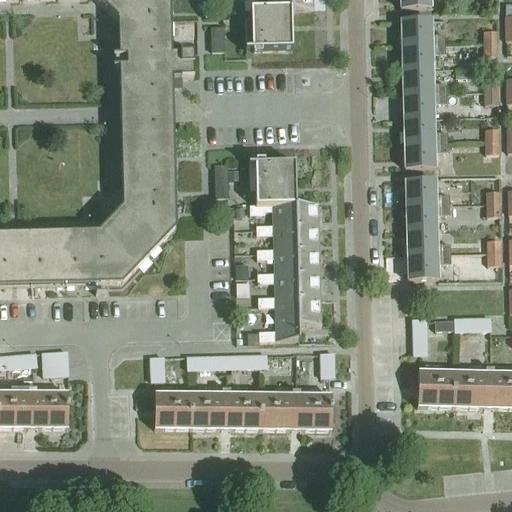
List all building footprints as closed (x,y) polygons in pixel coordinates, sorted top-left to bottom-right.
[(175,231),(172,139),(171,83),(193,82),(193,58),(170,59),(169,3),(166,0),(0,0),(0,4),(6,4),(5,0),(22,0),(22,4),(41,3),(41,0),(57,0),(58,3),(77,2),(76,0),(92,0),(93,2),(118,26),(125,26),(125,42),(118,43),(119,60),(115,60),(115,62),(119,62),(119,71),(116,71),(116,73),(119,73),(120,142),(128,141),(128,158),(121,158),(121,177),(129,177),(129,193),(122,193),(122,211),(98,237),(99,244),(82,245),(82,237),(63,238),(63,245),(47,246),(47,238),(0,239),(0,291),(122,289),(139,270),(138,269),(136,271),(132,267),(143,256),(147,260),(145,262),(146,263),(151,258),(150,257),(148,259),(143,255),(154,243),(159,247),(157,249),(158,250),(175,231)] [(291,14),(314,13),(314,12),(313,12),(312,0),(267,0),(268,8),(259,8),(259,5),(244,5),(244,15),(250,15),(291,14)] [(400,0),(400,14),(431,13),(430,0),(400,0)] [(245,56),(247,56),(285,55),(285,54),(291,54),(291,45),(291,14),(250,15),(251,27),(245,27),(245,56)] [(402,50),(444,49),(444,40),(432,40),(431,25),(401,26),(402,50)] [(211,33),(212,56),(212,57),(224,56),(223,32),(211,33)] [(483,36),(484,49),(497,49),(497,36),(483,36)] [(445,59),(444,49),(402,50),(402,75),(433,74),(432,60),(445,59)] [(498,62),(497,49),(484,49),(484,62),(498,62)] [(433,89),(433,74),(402,75),(403,100),(446,99),(446,95),(456,95),(456,89),(433,89)] [(478,74),(455,74),(455,82),(471,82),(478,78),(478,74)] [(498,97),(498,84),(484,85),(484,97),(498,97)] [(498,97),(484,97),(484,110),(499,110),(498,97)] [(446,108),(446,99),(403,100),(404,125),(434,124),(433,109),(446,108)] [(434,139),(434,124),(404,125),(404,149),(447,148),(447,138),(434,139)] [(499,147),(499,134),(485,134),(485,147),(499,147)] [(499,147),(485,147),(485,160),(499,159),(499,147)] [(448,158),(447,148),(404,149),(405,174),(435,173),(435,158),(448,158)] [(288,169),(254,170),(248,170),(249,199),(255,199),(255,210),(295,209),(295,178),(294,178),(294,169),(288,169)] [(215,171),(216,203),(228,203),(227,185),(227,175),(227,171),(215,171)] [(240,175),(227,175),(227,185),(240,185),(240,175)] [(406,211),(449,210),(449,201),(436,201),(435,185),(405,186),(406,211)] [(486,197),(486,210),(500,209),(500,196),(486,197)] [(295,209),(255,210),(249,211),(250,221),(264,220),(264,217),(273,217),(273,231),(318,230),(317,210),(318,210),(318,208),(295,209)] [(500,209),(486,210),(486,223),(500,222),(500,209)] [(449,210),(406,211),(406,236),(437,235),(436,220),(449,220),(449,210)] [(244,212),(235,213),(236,222),(245,222),(244,212)] [(318,230),(273,231),(256,231),(256,241),(273,241),(274,255),(319,254),(318,230)] [(437,235),(406,236),(407,261),(450,260),(450,250),(437,250),(437,235)] [(486,246),(487,259),(501,258),(501,246),(486,246)] [(319,254),(274,255),(256,255),(257,265),(274,265),(274,279),(319,278),(319,254)] [(501,258),(487,259),(487,271),(501,271),(501,258)] [(450,260),(407,261),(408,286),(438,285),(438,269),(450,269),(450,260)] [(236,269),(236,274),(236,283),(247,283),(247,269),(236,269)] [(319,278),(274,279),(257,279),(257,289),(274,289),(275,303),(320,301),(319,278)] [(249,286),(245,286),(236,286),(236,301),(249,301),(249,286)] [(320,301),(275,303),(258,303),(258,313),(275,312),(276,336),(258,337),(259,347),(299,346),(298,331),(321,330),(321,329),(320,329),(320,301)] [(491,337),(491,322),(479,323),(479,338),(491,337)] [(454,326),(454,336),(454,338),(467,338),(467,323),(454,323),(454,326)] [(479,338),(479,323),(467,323),(467,338),(479,338)] [(426,324),(411,324),(411,337),(427,337),(426,324)] [(454,336),(454,326),(435,327),(435,336),(454,336)] [(258,337),(247,337),(247,349),(259,349),(259,347),(258,337)] [(411,337),(412,349),(427,349),(427,337),(411,337)] [(427,361),(427,349),(412,349),(412,361),(427,361)] [(68,356),(54,357),(56,382),(69,382),(68,356)] [(56,382),(54,357),(41,358),(42,383),(56,382)] [(36,358),(20,359),(22,374),(38,373),(36,358)] [(319,358),(319,371),(334,371),(334,358),(319,358)] [(20,359),(4,360),(6,375),(22,374),(20,359)] [(240,360),(241,375),(254,374),(254,359),(240,360)] [(254,359),(254,374),(267,374),(267,359),(254,359)] [(201,361),(201,376),(214,375),(214,360),(201,361)] [(227,360),(214,360),(214,375),(228,375),(227,360)] [(241,375),(240,360),(227,360),(228,375),(241,375)] [(201,361),(186,361),(187,376),(201,376),(201,361)] [(149,362),(149,375),(165,375),(164,362),(149,362)] [(335,383),(334,371),(319,371),(319,384),(335,383)] [(511,379),(493,379),(493,374),(485,374),(485,378),(454,378),(453,396),(453,413),(511,414),(511,379)] [(165,375),(149,375),(150,388),(165,387),(165,375)] [(453,396),(454,378),(418,377),(417,413),(453,413),(453,396)] [(36,394),(32,394),(28,394),(28,398),(0,398),(0,433),(32,434),(68,434),(68,416),(68,399),(36,398),(36,394)] [(229,400),(229,395),(222,395),(222,400),(190,400),(190,417),(190,435),(260,436),(260,418),(260,400),(229,400)] [(300,401),(300,396),(292,396),(292,401),(260,400),(260,418),(260,436),(331,436),(332,401),(300,401)] [(190,417),(190,400),(154,399),(154,435),(190,435),(190,417)]
